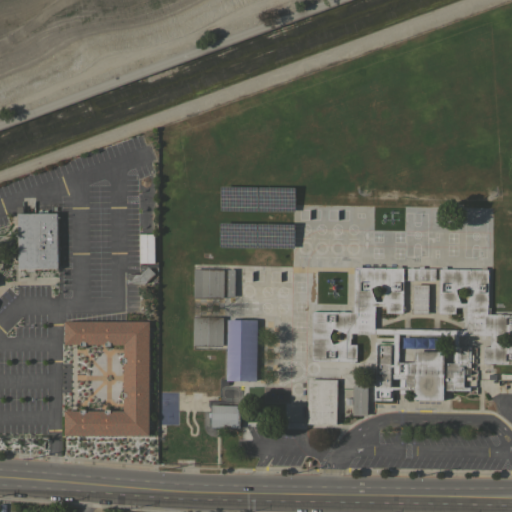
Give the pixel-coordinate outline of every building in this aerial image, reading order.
[(17,213),(57,212),(58,268),(34,268),(34,271),(26,271),(26,268),(18,268),(17,213)] [(138,234),(153,233),(154,262),(139,263),(138,234)] [(465,329),(466,307),(455,307),(455,313),(438,313),(438,311),(436,311),(436,306),(438,306),(439,280),(407,280),(407,267),(418,268),(418,266),(423,266),(423,268),(435,268),(435,274),(439,274),(439,268),(441,268),(441,266),(446,266),(446,268),(481,268),(481,267),(486,267),(486,269),(488,269),(487,307),(490,307),(490,312),(487,312),(487,313),(511,313),(511,363),(490,363),(490,365),(485,365),(485,363),(483,363),(483,346),(489,346),(490,335),(458,334),(458,345),(470,345),(470,349),(471,349),(471,352),(470,352),(470,354),(473,354),(472,362),(470,362),(470,367),(472,367),(472,369),(469,369),(469,374),(463,374),(463,387),(469,387),(469,390),(443,390),(443,399),(413,399),(413,389),(404,389),(404,393),(398,393),(398,389),(392,389),(392,400),(373,400),(374,359),(373,359),(373,358),(374,358),(374,354),(373,354),(373,351),(374,351),(374,342),(393,342),(393,333),(350,333),(350,344),(356,344),(356,361),(354,361),(354,363),(348,363),(348,361),(311,360),(311,358),(309,358),(309,353),(311,353),(312,318),(310,318),(310,313),(312,313),(312,311),(351,311),(351,305),(353,305),(354,267),(356,267),(356,265),(361,265),(361,267),(403,267),(402,305),(404,305),(404,310),(402,310),(402,312),(385,312),(385,305),(374,305),(374,328),(465,329)] [(147,266),(154,273),(144,283),(126,283),(126,274),(140,274),(147,266)] [(193,298),(194,268),(223,269),(223,298),(193,298)] [(232,298),(233,271),(226,270),(225,298),(232,298)] [(427,313),(413,313),(414,284),(428,284),(427,313)] [(192,345),(193,316),(222,317),(222,346),(192,345)] [(227,319),(257,319),(255,381),(226,380),(227,319)] [(148,435),(64,434),(64,410),(80,410),(80,409),(85,409),(85,410),(104,410),(104,409),(110,409),(110,410),(123,410),(123,397),(122,397),(122,392),(123,392),(123,363),(122,363),(122,357),(123,357),(123,344),(110,344),(110,345),(104,345),(104,344),(85,344),(85,345),(80,345),(80,344),(64,344),(64,321),(149,321),(148,435)] [(216,376),(216,377),(219,377),(219,382),(216,382),(216,393),(201,392),(200,397),(191,397),(191,392),(177,392),(177,375),(216,376)] [(307,378),(337,379),(336,424),(307,423),(307,378)] [(352,385),(367,385),(367,415),(352,415),(352,385)] [(240,405),(239,428),(210,427),(211,405),(240,405)]
